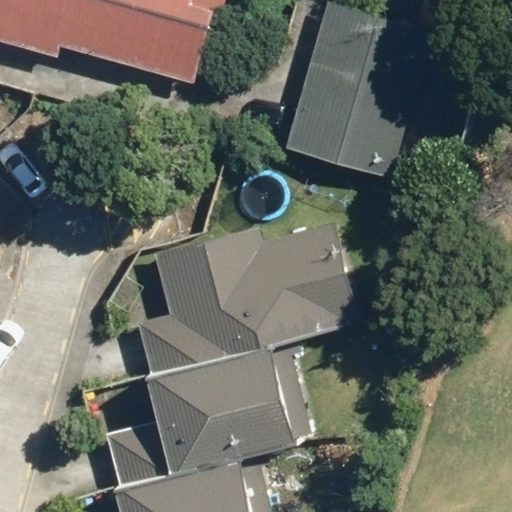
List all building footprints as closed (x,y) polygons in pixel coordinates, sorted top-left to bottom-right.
[(0,0),(0,32),(71,52),(73,43),(201,77),(221,0),(0,0)] [(434,31),(331,2),(289,148),(391,178),(434,31)] [(0,215),(15,200),(0,185),(0,215)] [(133,329),(146,382),(360,328),(334,229),(265,246),(259,226),(155,252),(173,319),(133,329)] [(101,439),(114,490),(317,439),(293,345),(146,382),(157,425),(101,439)] [(272,511),(258,454),(114,490),(119,511),(272,511)]
